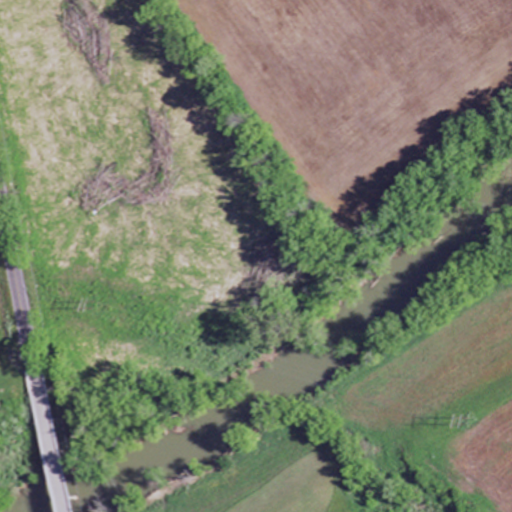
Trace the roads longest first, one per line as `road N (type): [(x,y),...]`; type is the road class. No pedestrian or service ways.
road 1 (secondary): [(0,205),(34,367)]
road 2 (secondary): [(34,367),(65,511)]
